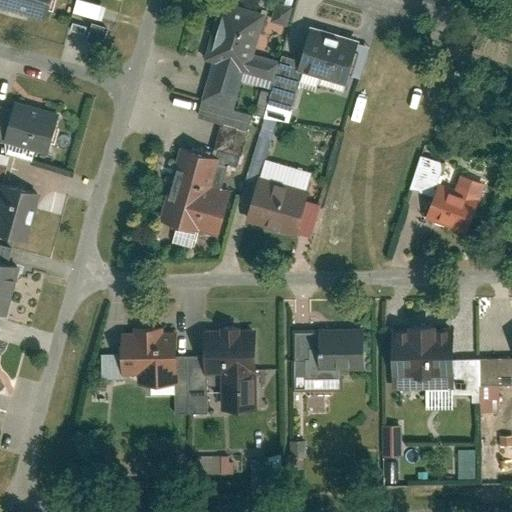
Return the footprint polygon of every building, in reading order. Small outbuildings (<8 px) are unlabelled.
[(48,0),(0,0),(0,5),(44,18),(48,0)] [(101,18),(103,3),(84,0),(73,0),(71,13),(101,18)] [(250,79),(266,20),(221,7),(204,66),(250,79)] [(74,17),(70,30),(100,41),(105,28),(74,17)] [(359,38),(310,25),(298,71),(347,84),(359,38)] [(56,112),(11,99),(0,138),(0,140),(44,153),(56,112)] [(203,143),(162,132),(143,205),(185,215),(186,209),(206,214),(215,177),(195,172),(203,143)] [(0,178),(2,179),(8,155),(0,152),(0,178)] [(437,172),(421,167),(409,203),(453,218),(470,169),(441,159),(437,172)] [(309,192),(261,176),(246,222),(294,238),(309,192)] [(0,236),(26,244),(40,194),(0,183),(0,236)] [(17,267),(0,262),(0,313),(5,315),(17,267)] [(347,311),(299,313),(301,355),(349,352),(347,311)] [(407,365),(405,311),(376,312),(377,365),(407,365)] [(436,364),(435,311),(405,311),(407,365),(436,364)] [(160,312),(103,316),(106,361),(122,360),(123,369),(163,367),(160,312)] [(214,357),(213,312),(187,313),(188,358),(214,357)] [(239,356),(238,312),(213,312),(214,357),(239,356)] [(511,312),(501,313),(503,352),(511,352),(511,312)] [(400,454),(400,423),(389,423),(389,454),(400,454)] [(472,474),(472,450),(458,450),(458,474),(472,474)] [(235,473),(235,455),(197,455),(197,473),(235,473)]
